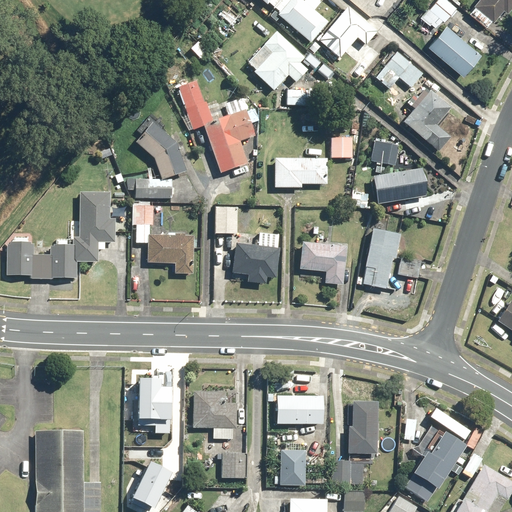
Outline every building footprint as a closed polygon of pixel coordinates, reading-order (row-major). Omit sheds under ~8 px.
[(262,0),(268,5),(270,3),(279,11),(278,13),(309,42),(328,21),(304,0),(262,0)] [(456,5),(450,0),(438,0),(431,9),(445,20),(456,5)] [(508,14),(511,7),(511,0),(477,0),(472,7),(493,23),(503,10),(508,14)] [(349,7),(321,41),(340,58),(357,38),(367,47),(379,32),(349,7)] [(423,33),(410,21),(403,28),(416,40),(423,33)] [(445,24),(428,44),(465,76),(483,56),(445,24)] [(305,57),(277,32),(266,44),(274,52),(255,72),(276,91),(289,76),(296,82),(308,69),(300,63),(305,57)] [(424,74),(396,52),(375,78),(390,89),(398,79),(412,90),(424,74)] [(181,88),(192,128),(212,122),(201,82),(181,88)] [(290,90),(290,104),(317,106),(318,91),(290,90)] [(452,109),(430,90),(403,121),(438,152),(452,136),(438,124),(452,109)] [(206,127),(221,171),(249,162),(242,142),(255,137),(246,113),(206,127)] [(162,179),(187,170),(177,143),(153,123),(137,142),(154,157),(162,179)] [(332,139),(332,158),(351,159),(351,139),(332,139)] [(375,142),(372,160),(395,164),(398,145),(375,142)] [(327,160),(274,161),(274,187),(327,186),(327,160)] [(378,176),(382,203),(426,196),(422,169),(378,176)] [(136,182),(135,197),(169,199),(170,183),(136,182)] [(9,242),(7,278),(78,282),(79,262),(99,263),(100,243),(116,244),(117,218),(111,217),(112,191),(82,189),(80,239),(73,239),(72,244),(52,243),(51,254),(32,253),(33,243),(9,242)] [(371,195),(352,192),(350,207),(368,211),(371,195)] [(153,203),(134,204),(134,223),(154,223),(153,203)] [(235,205),(215,206),(217,233),(237,232),(235,205)] [(373,230),(362,284),(391,290),(402,236),(373,230)] [(195,235),(150,233),(149,263),(174,264),(174,274),(194,274),(195,235)] [(344,247),(303,244),(300,281),(341,284),(344,247)] [(280,248),(237,245),(235,274),(248,275),(248,282),(266,284),(266,278),(277,279),(280,248)] [(422,262),(402,258),(398,276),(418,280),(422,262)] [(511,299),(497,321),(511,331),(511,299)] [(156,415),(156,429),(167,430),(169,384),(157,384),(157,379),(138,378),(137,414),(156,415)] [(194,393),(194,428),(238,428),(237,393),(194,393)] [(278,394),(278,423),(322,423),(323,395),(278,394)] [(349,453),(377,453),(378,401),(350,400),(349,453)] [(415,472),(437,487),(465,444),(443,429),(415,472)] [(84,432),(36,432),(36,511),(100,511),(101,484),(84,484),(84,432)] [(148,435),(128,434),(127,453),(147,454),(148,435)] [(203,448),(192,448),(192,459),(202,460),(203,448)] [(305,485),(305,450),(280,450),(280,485),(305,485)] [(222,453),(222,478),(244,478),(244,453),(222,453)] [(471,477),(482,458),(474,453),(463,472),(471,477)] [(150,460),(132,498),(152,507),(170,470),(150,460)] [(350,461),(332,460),(331,486),(349,486),(350,461)] [(511,480),(484,464),(454,511),(498,511),(511,489),(511,480)] [(344,491),(344,510),(363,511),(363,491),(344,491)] [(399,497),(390,511),(412,511),(416,508),(399,497)] [(288,511),(326,511),(327,498),(289,498),(288,511)]
